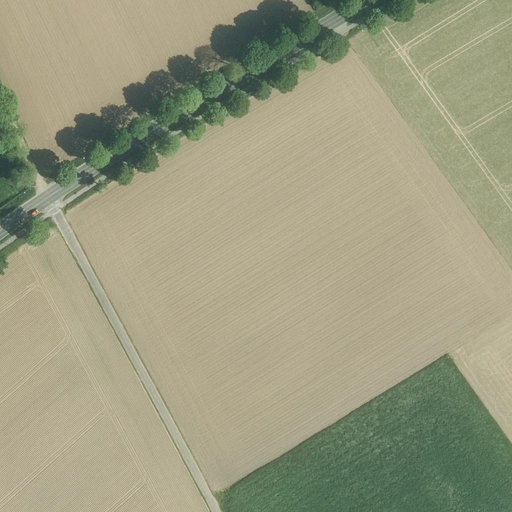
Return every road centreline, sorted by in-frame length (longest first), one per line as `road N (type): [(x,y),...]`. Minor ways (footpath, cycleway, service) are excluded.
road 1 (primary): [(367,0),(46,198)]
road 2 (unclassified): [(46,198),(214,511)]
